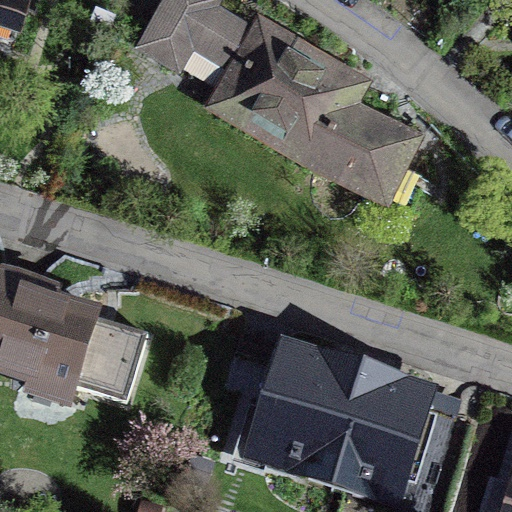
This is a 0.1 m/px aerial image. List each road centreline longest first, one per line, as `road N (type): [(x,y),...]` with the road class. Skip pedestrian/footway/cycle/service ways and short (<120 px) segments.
road 1 (residential): [(0,200),(195,254),(511,360)]
road 2 (residential): [(511,151),(313,0)]
